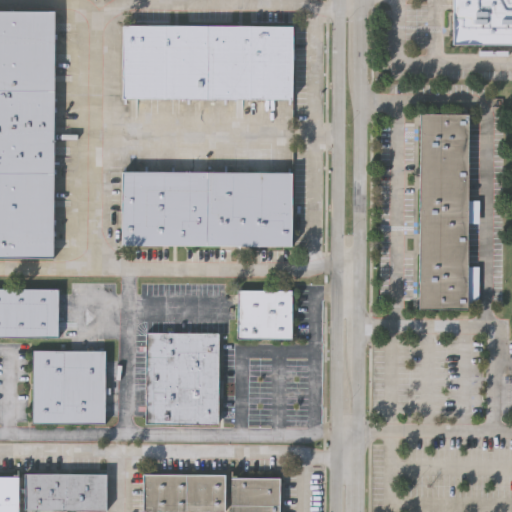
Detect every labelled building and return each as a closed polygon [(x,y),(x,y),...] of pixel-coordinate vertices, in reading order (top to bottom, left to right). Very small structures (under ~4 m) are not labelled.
[(511,0),(511,43),(454,43),(454,0),(511,0)] [(53,256),(0,255),(0,9),(54,9),(53,256)] [(123,23),(292,24),(291,98),(123,97),(123,23)] [(414,111),(466,112),(463,306),(413,306),(414,111)] [(119,242),(120,169),(290,170),(290,243),(119,242)] [(59,334),(0,334),(0,287),(59,288),(59,334)] [(239,287),(292,287),(292,335),(239,334),(239,287)] [(218,331),(218,421),(146,420),(147,330),(218,331)] [(106,349),(105,420),(33,419),(33,349),(106,349)] [(105,474),(105,511),(25,510),(25,474),(105,474)] [(224,511),(143,511),(143,475),(224,475),(224,511)] [(0,511),(0,476),(18,476),(18,511),(0,511)] [(278,476),(278,511),(229,511),(230,476),(278,476)]
